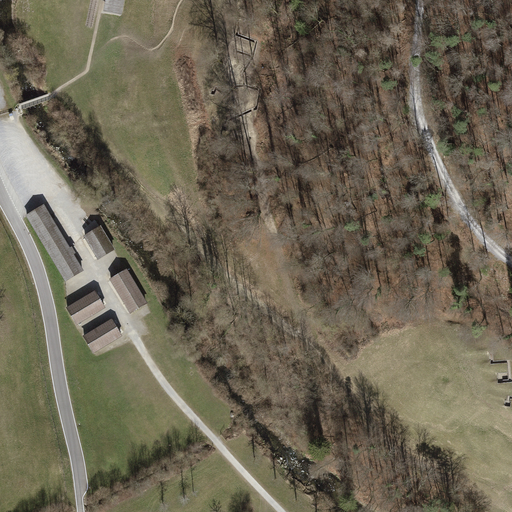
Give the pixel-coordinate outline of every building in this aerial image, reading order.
[(124,0),(105,0),(103,11),(122,14),(124,0)] [(27,216),(66,281),(82,271),(44,206),(27,216)] [(85,236),(99,258),(114,249),(100,227),(85,236)] [(126,270),(111,279),(131,312),(146,303),(126,270)] [(76,323),(104,307),(95,292),(68,309),(76,323)] [(112,320),(84,337),(93,352),(121,335),(112,320)]
